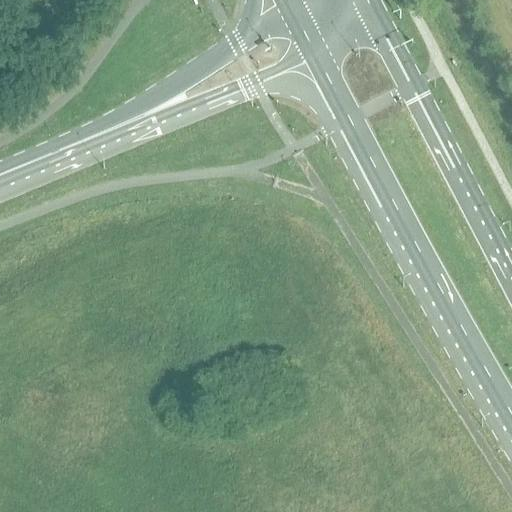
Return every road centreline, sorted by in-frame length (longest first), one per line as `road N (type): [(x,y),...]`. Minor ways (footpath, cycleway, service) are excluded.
road 1 (primary): [(310,54),(511,415)]
road 2 (primary): [(511,277),(370,7)]
road 3 (secondary): [(292,17),(189,76),(151,114)]
road 4 (secondary): [(151,114),(206,104),(310,54)]
road 5 (secondary): [(0,179),(151,114)]
